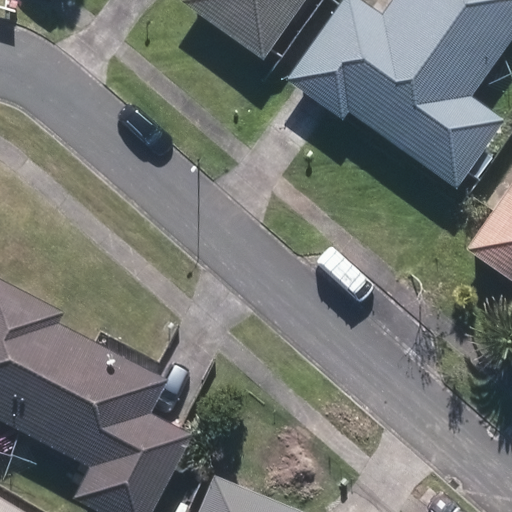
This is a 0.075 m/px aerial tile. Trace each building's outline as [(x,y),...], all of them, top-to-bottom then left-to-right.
[(172,0),(170,2),(255,61),(297,0),(172,0)] [(340,115),(446,190),(494,122),(461,97),(511,23),(511,0),(385,0),(373,18),(348,0),(334,0),(277,81),(332,123),(340,115)] [(511,173),(457,251),(511,289),(511,173)] [(0,426),(82,467),(66,499),(90,511),(140,511),(181,434),(140,413),(157,381),(48,324),(55,312),(0,285),(0,426)] [(292,511),(203,475),(187,511),(292,511)]
